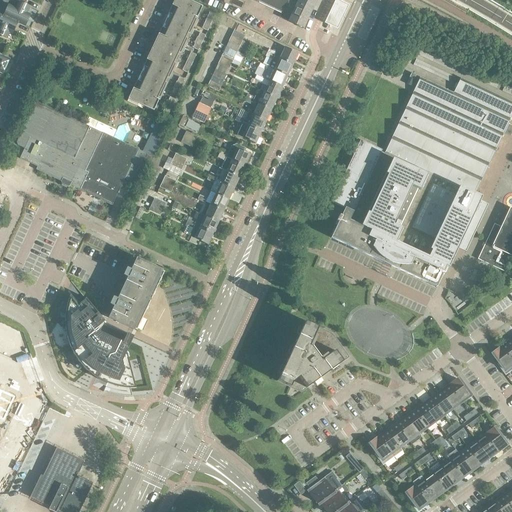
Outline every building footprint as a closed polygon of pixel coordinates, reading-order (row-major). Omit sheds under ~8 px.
[(0,14),(25,26),(31,14),(27,13),(30,7),(14,0),(4,0),(4,1),(5,3),(8,5),(4,16),(0,13),(0,14)] [(154,111),(202,7),(187,0),(174,0),(153,46),(152,49),(127,101),(142,109),(143,106),(154,111)] [(255,0),(282,13),(281,16),(289,20),(288,22),(303,29),(316,0),(255,0)] [(350,5),(339,0),(336,0),(325,23),(339,29),(350,5)] [(25,26),(0,14),(0,35),(6,38),(9,32),(12,34),(18,23),(25,26)] [(245,35),(234,30),(231,36),(242,41),(245,35)] [(332,34),(332,33),(326,30),(323,36),(323,38),(323,40),(323,41),(323,42),(324,43),(324,44),(325,44),(326,44),(327,44),(332,34)] [(242,41),(231,36),(229,41),(239,46),(242,41)] [(285,48),(280,59),(293,65),(298,54),(285,48)] [(234,58),(224,53),(223,53),(221,58),(232,63),(234,58)] [(267,53),(265,57),(272,60),(270,66),(269,68),(274,70),(287,76),(293,65),(280,59),(274,56),(267,53)] [(0,54),(0,72),(2,73),(9,59),(0,54)] [(229,68),(232,63),(221,58),(218,63),(229,68)] [(256,73),(255,75),(256,75),(282,87),(287,76),(274,70),(269,68),(268,70),(259,66),(256,73)] [(224,80),(213,75),(210,81),(221,86),(224,80)] [(256,77),(255,79),(262,83),(261,84),(267,86),(264,93),(277,99),(282,87),(256,75),(256,77)] [(338,221),(331,237),(332,238),(355,248),(380,260),(384,262),(391,266),(392,266),(436,287),(436,286),(436,285),(445,267),(447,267),(447,268),(451,259),(456,249),(464,253),(486,206),(478,202),(481,197),(480,197),(474,194),(509,119),(511,113),(511,103),(460,79),(453,93),(446,90),(420,78),(385,152),(411,164),(411,165),(426,172),(425,173),(393,158),(366,214),(362,212),(369,197),(361,193),(364,187),(381,150),(360,140),(331,202),(345,208),(341,217),(339,216),(336,221),(338,221)] [(218,91),(221,86),(210,81),(208,86),(218,91)] [(244,90),(242,94),(247,96),(245,100),(252,103),(254,99),(260,102),(258,104),(271,110),(277,99),(264,93),(262,97),(256,94),(256,96),(244,90)] [(213,103),(202,98),(200,103),(210,108),(213,103)] [(35,102),(16,142),(17,145),(23,148),(24,149),(19,159),(37,167),(36,170),(61,181),(61,183),(63,182),(67,185),(68,186),(70,186),(92,196),(94,196),(94,195),(100,198),(100,199),(101,200),(112,205),(124,178),(132,182),(135,181),(138,174),(137,173),(139,172),(144,161),(143,159),(145,158),(147,155),(146,153),(138,150),(138,148),(128,143),(127,145),(113,138),(116,130),(89,117),(85,125),(35,102)] [(208,113),(210,108),(200,103),(197,109),(198,109),(208,113)] [(255,112),(253,115),(266,121),(270,112),(271,110),(258,104),(255,112)] [(197,109),(192,118),(203,123),(208,113),(198,109),(197,109)] [(238,117),(236,121),(243,125),(248,127),(261,133),(266,121),(253,115),(249,113),(241,110),(238,117)] [(242,128),(238,136),(255,144),(261,133),(248,127),(243,125),(242,128)] [(197,136),(186,131),(184,137),(195,142),(197,136)] [(192,147),(195,142),(184,137),(181,142),(192,147)] [(159,145),(153,143),(150,150),(155,153),(159,145)] [(221,152),(220,155),(245,166),(250,155),(244,152),(246,149),(237,145),(232,148),(228,156),(221,152)] [(186,159),(176,154),(174,159),(184,164),(186,159)] [(220,155),(218,160),(224,163),(221,169),(227,172),(239,177),(245,166),(220,155)] [(181,170),(184,164),(174,159),(171,165),(181,170)] [(219,168),(215,175),(219,177),(217,181),(221,183),(234,189),(239,177),(227,172),(221,169),(219,168)] [(176,181),(170,178),(165,176),(163,182),(174,187),(176,181)] [(171,192),(174,187),(163,182),(160,187),(171,192)] [(221,183),(216,194),(229,200),(234,189),(221,183)] [(211,205),(224,211),(229,200),(216,194),(211,205)] [(166,204),(155,199),(152,204),(163,209),(166,204)] [(198,199),(197,203),(204,206),(200,214),(206,217),(218,223),(224,211),(211,205),(207,203),(198,199)] [(175,202),(172,208),(180,212),(183,206),(175,202)] [(161,214),(163,209),(152,204),(150,209),(161,214)] [(511,208),(510,208),(501,227),(494,224),(478,259),(505,272),(511,257),(511,256),(511,208)] [(189,218),(187,222),(213,234),(218,223),(206,217),(200,214),(197,222),(189,218)] [(187,222),(186,225),(193,229),(190,237),(192,238),(199,241),(208,245),(213,234),(187,222)] [(162,273),(135,260),(129,272),(126,270),(123,276),(124,276),(122,280),(120,279),(118,281),(117,282),(115,284),(113,288),(113,290),(113,292),(113,295),(114,296),(113,299),(112,299),(109,305),(113,307),(107,319),(134,331),(162,273)] [(474,269),(469,280),(481,286),(486,275),(474,269)] [(451,291),(447,301),(465,307),(468,297),(451,291)] [(125,358),(126,358),(124,353),(132,337),(125,334),(105,324),(83,299),(83,300),(76,306),(68,296),(67,299),(66,302),(65,305),(66,305),(64,310),(63,313),(64,313),(64,319),(63,319),(63,322),(64,325),(64,328),(63,328),(64,331),(65,337),(65,340),(66,339),(68,345),(67,345),(68,348),(69,348),(71,353),(72,356),(73,355),(76,360),(75,361),(77,363),(78,363),(81,367),(81,368),(85,372),(86,371),(85,370),(85,368),(89,370),(91,371),(96,374),(99,375),(100,372),(130,387),(122,357),(124,354),(125,358)] [(332,334),(320,329),(305,322),(277,382),(301,393),(349,357),(332,334)] [(511,343),(511,341),(502,348),(511,361),(511,343)] [(511,370),(511,361),(502,348),(493,354),(499,363),(497,364),(506,376),(511,370)] [(458,379),(449,386),(461,402),(470,396),(458,379)] [(461,402),(449,386),(441,393),(452,409),(461,402)] [(0,389),(0,428),(4,420),(15,397),(0,389)] [(452,409),(441,393),(432,399),(444,415),(452,409)] [(444,415),(432,399),(423,405),(435,421),(444,415)] [(435,421),(423,405),(414,412),(426,428),(435,421)] [(475,409),(469,414),(472,418),(478,413),(475,409)] [(426,428),(414,412),(406,418),(417,434),(426,428)] [(467,422),(472,418),(469,414),(464,418),(467,422)] [(483,420),(480,416),(474,420),(477,424),(483,420)] [(417,434),(406,418),(397,425),(409,441),(411,445),(420,438),(417,434)] [(472,428),(477,424),(474,420),(469,425),(472,428)] [(455,430),(460,426),(458,422),(452,426),(455,430)] [(409,441),(397,425),(388,431),(400,447),(409,441)] [(455,430),(452,426),(446,430),(449,434),(455,430)] [(465,433),(463,429),(457,433),(460,437),(465,433)] [(495,429),(486,436),(497,452),(506,445),(495,429)] [(400,447),(388,431),(379,437),(394,457),(403,451),(400,447)] [(454,441),(460,437),(457,433),(451,437),(454,441)] [(489,458),(497,452),(486,436),(477,442),(489,458)] [(394,457),(379,437),(370,444),(376,452),(374,454),(383,466),(394,457)] [(444,441),(443,439),(441,437),(436,441),(438,445),(444,441)] [(438,445),(436,441),(430,445),(433,449),(438,445)] [(447,445),(445,442),(444,441),(438,445),(441,449),(447,445)] [(480,465),(489,458),(477,442),(468,448),(480,465)] [(436,453),(441,449),(438,445),(433,449),(436,453)] [(59,511),(79,511),(93,483),(78,476),(85,462),(56,448),(43,476),(41,475),(30,498),(59,511)] [(420,456),(425,452),(423,448),(417,452),(420,456)] [(471,471),(480,465),(468,448),(459,455),(471,471)] [(414,460),(420,456),(417,452),(411,456),(414,460)] [(430,459),(428,455),(422,459),(425,463),(430,459)] [(462,477),(471,471),(459,455),(451,461),(462,477)] [(419,467),(425,463),(422,459),(416,463),(419,467)] [(402,469),(408,465),(405,461),(400,465),(402,469)] [(454,484),(462,477),(451,461),(442,468),(454,484)] [(364,470),(359,463),(354,467),(360,473),(364,470)] [(397,473),(402,469),(400,465),(394,469),(397,473)] [(413,471),(410,468),(405,472),(407,476),(413,471)] [(445,490),(454,484),(442,468),(433,474),(445,490)] [(369,476),(364,470),(360,473),(365,480),(369,476)] [(315,477),(306,484),(310,489),(308,490),(312,495),(319,504),(321,502),(337,491),(342,487),(342,486),(336,479),(337,479),(332,472),(319,482),(315,477)] [(407,476),(405,472),(399,476),(402,480),(407,476)] [(436,497),(445,490),(433,474),(424,480),(436,497)] [(436,497),(424,480),(422,477),(413,483),(416,487),(427,503),(436,497)] [(337,491),(321,502),(324,507),(325,507),(328,511),(336,511),(350,502),(344,495),(349,491),(344,484),(342,486),(342,487),(337,491)] [(418,510),(427,503),(416,487),(405,495),(410,503),(412,501),(418,510)] [(386,495),(381,489),(376,493),(382,499),(386,495)] [(392,501),(386,495),(382,499),(387,505),(392,501)] [(350,502),(336,511),(364,511),(366,511),(360,504),(361,503),(357,497),(350,502)] [(511,511),(511,508),(504,497),(495,503),(501,511),(511,511)] [(501,511),(495,503),(486,510),(487,511),(501,511)]
